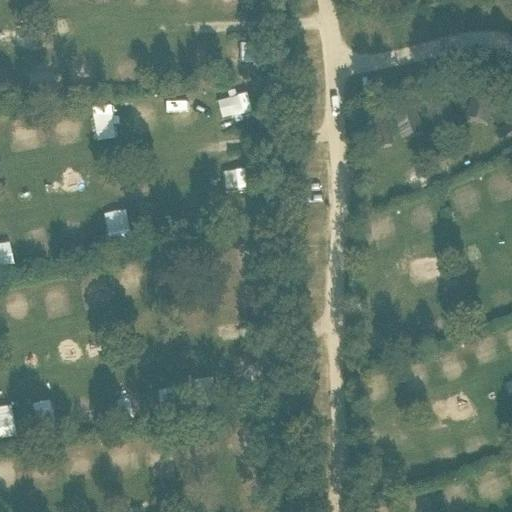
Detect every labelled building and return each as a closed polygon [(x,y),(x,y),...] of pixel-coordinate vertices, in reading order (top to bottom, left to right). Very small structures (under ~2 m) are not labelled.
[(117,80),(135,80),(135,53),(117,53),(117,80)] [(211,55),(195,55),(196,72),(212,71),(211,55)] [(34,87),(56,85),(54,64),(32,66),(34,87)] [(18,65),(0,65),(0,94),(19,93),(18,65)] [(475,93),(469,113),(489,119),(495,100),(475,93)] [(178,127),(199,126),(198,96),(177,97),(178,127)] [(445,97),(426,104),(433,123),(452,116),(445,97)] [(223,101),(225,122),(255,120),(253,98),(223,101)] [(132,131),(152,129),(149,106),(129,108),(132,131)] [(414,109),(394,116),(401,135),(421,128),(414,109)] [(94,113),(98,141),(118,138),(114,110),(94,113)] [(382,120),(362,127),(369,146),(389,139),(382,120)] [(511,123),(501,132),(511,146),(511,123)] [(212,186),(236,186),(235,162),(211,163),(212,186)] [(198,193),(181,196),(185,224),(202,221),(198,193)] [(159,204),(136,209),(141,237),(164,232),(159,204)] [(98,216),(107,246),(129,239),(120,209),(98,216)] [(20,231),(23,260),(50,257),(47,228),(20,231)] [(83,230),(61,230),(61,249),(84,249),(83,230)] [(156,260),(160,278),(179,274),(176,256),(156,260)] [(138,264),(115,269),(120,288),(142,283),(138,264)] [(78,276),(80,306),(103,305),(102,275),(78,276)] [(41,283),(45,312),(69,308),(64,280),(41,283)] [(269,286),(239,291),(242,310),(273,304),(269,286)] [(7,315),(26,311),(22,291),(3,295),(7,315)] [(174,385),(148,385),(148,415),(175,414),(174,385)] [(100,423),(97,394),(72,397),(74,425),(100,423)] [(111,399),(112,418),(137,417),(136,398),(111,399)] [(31,406),(35,432),(57,428),(53,402),(31,406)] [(228,432),(232,453),(263,447),(260,427),(228,432)] [(111,447),(112,475),(135,474),(134,446),(111,447)] [(71,467),(92,466),(91,454),(71,455),(71,467)] [(0,489),(14,489),(12,461),(0,462),(0,489)]
